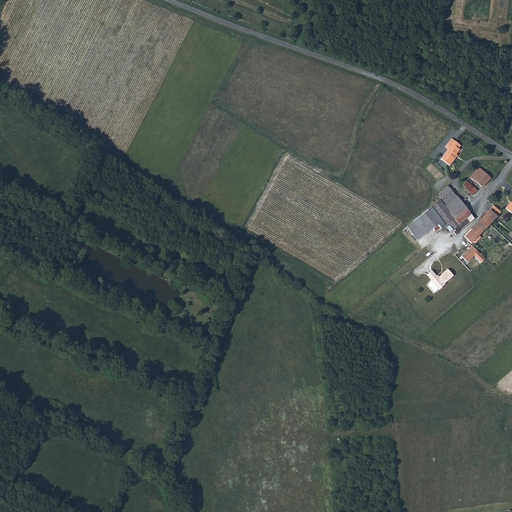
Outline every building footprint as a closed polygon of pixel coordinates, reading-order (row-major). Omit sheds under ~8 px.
[(454,157),(456,154),(460,149),(458,148),(454,146),(457,142),(451,139),(445,147),(448,149),(441,159),(450,166),(456,158),(454,157)] [(481,186),(490,177),(479,166),(470,175),(477,182),(481,186)] [(462,183),(462,184),(476,197),(480,193),(473,186),(477,182),(470,175),(462,183)] [(439,198),(443,204),(451,197),(449,194),(453,191),(445,181),(433,190),(439,198)] [(453,191),(449,194),(451,197),(443,204),(446,208),(449,211),(461,200),(453,191)] [(441,212),(446,208),(443,205),(439,199),(426,209),(426,210),(412,220),(423,234),(437,224),(439,227),(447,221),(441,212)] [(454,219),(467,208),(461,200),(449,211),(454,219)] [(492,220),(500,212),(493,205),(485,213),(492,220)] [(457,223),(454,219),(449,211),(448,211),(446,208),(441,212),(447,221),(453,227),(457,223)] [(462,229),(474,218),(467,208),(454,219),(457,223),(462,229)] [(472,241),(478,235),(488,224),(492,220),(485,213),(463,236),(470,243),(472,241)] [(451,239),(456,235),(451,228),(449,225),(445,228),(444,227),(443,229),(451,239)] [(471,246),(460,257),(466,263),(477,252),(471,246)] [(429,279),(424,284),(432,293),(453,275),(446,268),(436,276),(430,269),(425,274),(429,279)]
